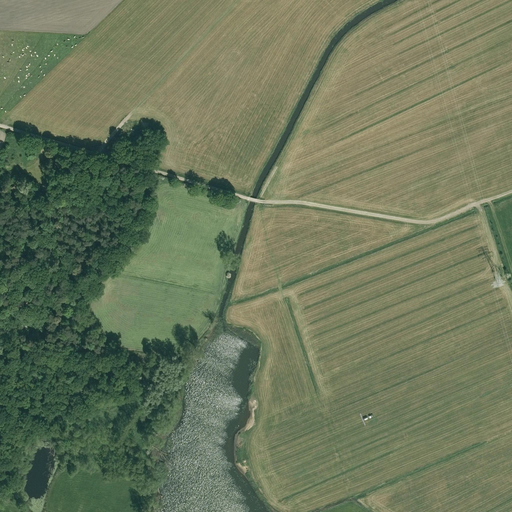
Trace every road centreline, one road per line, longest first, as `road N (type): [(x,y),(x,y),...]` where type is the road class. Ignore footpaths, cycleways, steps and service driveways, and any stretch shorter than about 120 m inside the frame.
road 1 (unclassified): [(0,125),(258,200)]
road 2 (track): [(258,200),(428,223),(511,191)]
road 3 (track): [(79,348),(71,310),(135,219),(153,169)]
road 4 (track): [(0,487),(24,422),(52,429),(64,423),(104,368)]
